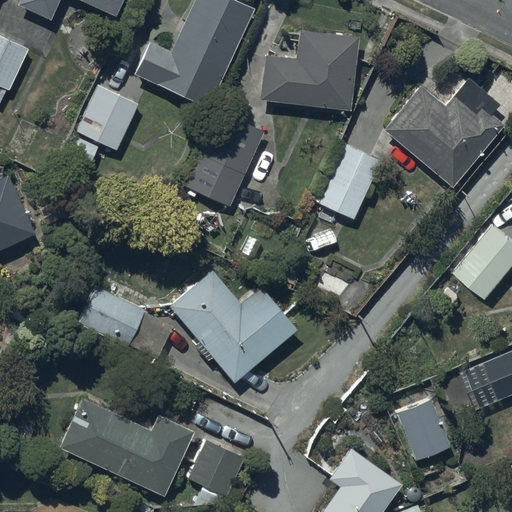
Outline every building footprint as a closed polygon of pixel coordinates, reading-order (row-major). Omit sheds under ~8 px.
[(14,0),(47,15),(52,5),(58,8),(61,0),(90,0),(113,10),(117,0),(14,0)] [(145,36),(130,68),(208,102),(252,1),(248,0),(187,0),(167,45),(145,36)] [(354,31),(297,25),(294,52),(261,49),(257,95),(347,103),(354,31)] [(26,44),(0,32),(0,95),(5,84),(8,86),(26,44)] [(433,61),(380,123),(449,182),(502,120),(499,118),(507,108),(465,72),(457,82),(433,61)] [(136,99),(94,80),(72,127),(115,146),(136,99)] [(219,106),(182,180),(225,201),(262,126),(219,106)] [(98,145),(72,130),(62,147),(89,162),(98,145)] [(338,136),(311,196),(351,214),(378,155),(338,136)] [(0,244),(33,230),(8,169),(0,172),(0,244)] [(511,235),(492,219),(452,268),(485,295),(511,261),(511,235)] [(208,264),(165,301),(196,336),(192,340),(206,357),(210,353),(230,377),(293,323),(257,281),(238,298),(208,264)] [(93,282),(77,319),(156,354),(171,321),(141,308),(142,304),(93,282)] [(511,346),(460,367),(475,404),(511,389),(511,346)] [(401,405),(394,408),(412,454),(445,441),(425,390),(399,400),(401,405)] [(78,393),(56,441),(160,490),(191,425),(154,408),(146,425),(78,393)] [(242,453),(204,434),(185,473),(202,481),(193,499),(217,499),(222,491),(224,492),(242,453)] [(347,443),(326,473),(336,481),(313,511),(375,511),(399,479),(347,443)]
